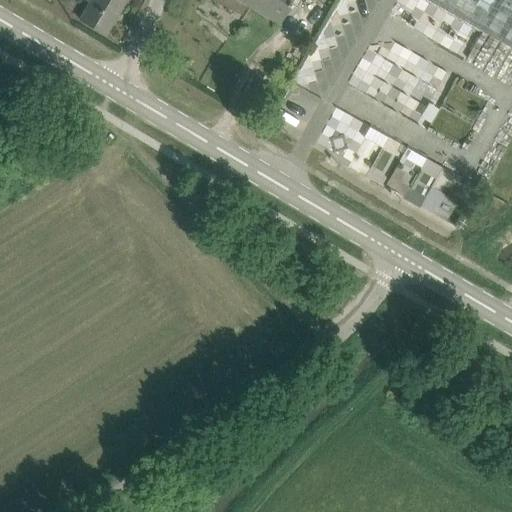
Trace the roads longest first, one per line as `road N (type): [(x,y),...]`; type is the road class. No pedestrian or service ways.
road 1 (unclassified): [(83,511),(336,336),(399,256)]
road 2 (secondary): [(399,256),(116,88)]
road 3 (track): [(440,311),(253,511)]
road 4 (secondary): [(116,88),(0,18)]
road 5 (secondary): [(511,321),(399,256)]
